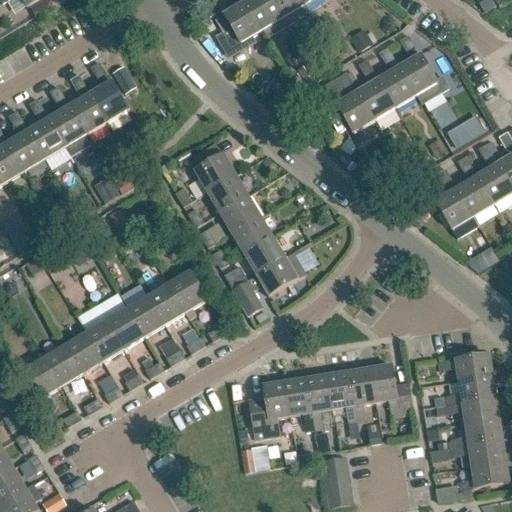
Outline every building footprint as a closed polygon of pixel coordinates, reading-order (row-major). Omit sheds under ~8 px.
[(44,0),(0,0),(0,7),(0,8),(14,0),(19,0),(26,11),(44,0)] [(224,18),(216,23),(227,42),(235,37),(241,46),(262,33),(245,4),(242,0),(230,0),(236,9),(223,17),(224,18)] [(251,0),(245,4),(262,33),(267,42),(287,30),(269,0),(251,0)] [(269,0),(287,30),(308,17),(303,9),(297,0),(269,0)] [(297,0),(303,9),(317,0),(297,0)] [(474,0),(486,17),(498,9),(492,0),(474,0)] [(359,57),(374,48),(365,34),(350,42),(359,57)] [(442,81),(435,84),(419,57),(418,57),(407,38),(399,44),(410,62),(398,69),(398,70),(415,99),(417,98),(422,107),(448,91),(442,81)] [(398,70),(398,69),(387,51),(378,56),(389,74),(377,82),(378,82),(377,82),(394,112),(415,99),(398,70)] [(328,63),(313,71),(319,82),(325,78),(324,77),(333,71),(328,63)] [(374,124),(394,112),(377,82),(378,82),(377,82),(366,63),(358,68),(369,87),(357,94),(357,95),(374,124)] [(107,126),(128,113),(111,83),(110,84),(99,65),(90,70),(102,89),(89,96),(90,97),(107,126)] [(126,98),(138,91),(124,70),(113,77),(126,98)] [(309,88),(299,70),(288,76),(299,94),(309,88)] [(353,137),(374,124),(357,95),(357,94),(346,75),(337,80),(348,99),(335,107),(353,137)] [(86,138),(107,126),(90,97),(89,96),(78,77),(70,82),(81,101),(69,108),(69,109),(86,138)] [(69,109),(69,108),(58,89),(49,95),(60,113),(48,121),(49,122),(48,122),(66,150),(71,159),(92,147),(86,138),(69,109)] [(45,163),(66,150),(48,122),(49,122),(48,121),(37,102),(28,107),(40,126),(28,133),(28,134),(45,163)] [(24,175),(45,163),(28,134),(28,133),(16,114),(8,119),(19,138),(7,145),(8,146),(7,146),(24,175)] [(454,120),(440,128),(453,150),(467,142),(454,120)] [(0,181),(4,187),(24,175),(7,146),(8,146),(7,145),(0,133),(0,181)] [(511,190),(511,143),(507,135),(498,140),(509,158),(497,166),(498,167),(497,167),(511,190)] [(494,208),(511,197),(511,190),(497,167),(498,167),(497,166),(486,147),(478,152),(489,171),(477,178),(477,179),(494,208)] [(193,175),(206,196),(236,178),(223,157),(193,175)] [(473,221),(494,208),(477,179),(477,178),(466,160),(457,165),(468,183),(456,191),(457,192),(456,192),(473,221)] [(447,195),(434,203),(458,243),(479,231),(473,221),(456,192),(457,192),(456,191),(445,172),(437,177),(447,195)] [(248,199),(236,178),(206,196),(218,217),(248,199)] [(123,198),(136,191),(129,180),(117,187),(123,198)] [(79,219),(95,209),(84,190),(68,200),(79,219)] [(183,210),(191,205),(183,191),(175,196),(183,210)] [(230,237),(260,219),(248,199),(218,217),(230,237)] [(50,200),(43,204),(48,213),(55,208),(50,200)] [(418,225),(427,212),(417,205),(408,218),(418,225)] [(195,231),(204,226),(195,212),(187,217),(195,231)] [(242,258),(272,240),(260,219),(230,237),(242,258)] [(44,245),(60,235),(55,226),(39,235),(44,245)] [(207,251),(216,246),(207,232),(199,237),(207,251)] [(86,248),(83,250),(76,237),(62,245),(69,258),(73,255),(79,267),(92,260),(86,248)] [(0,241),(0,266),(1,267),(17,257),(5,239),(0,241)] [(255,278),(285,260),(272,240),(242,258),(255,278)] [(219,272),(228,267),(220,253),(211,258),(219,272)] [(267,300),(297,282),(298,281),(298,282),(305,278),(292,256),(285,260),(255,278),(247,283),(231,293),(247,319),(261,311),(249,292),(259,286),(267,300)] [(28,267),(35,279),(45,273),(39,261),(28,267)] [(231,293),(247,283),(238,269),(223,279),(231,293)] [(189,274),(167,287),(185,317),(190,324),(196,320),(192,313),(207,304),(189,274)] [(185,317),(167,287),(147,299),(165,329),(185,317)] [(165,329),(147,299),(126,312),(144,342),(165,329)] [(144,342),(126,312),(106,324),(124,354),(144,342)] [(124,354),(106,324),(85,337),(103,366),(124,354)] [(212,345),(226,337),(221,328),(207,337),(212,345)] [(103,366),(85,337),(65,349),(82,379),(103,366)] [(191,358),(205,349),(200,341),(186,349),(191,358)] [(164,354),(168,360),(179,354),(175,348),(164,354)] [(82,379),(65,349),(44,361),(62,391),(82,379)] [(171,370),(185,362),(180,353),(179,354),(168,360),(166,362),(171,370)] [(455,372),(457,386),(498,380),(497,371),(491,372),(489,358),(438,366),(440,375),(455,372)] [(62,391),(44,361),(22,374),(40,404),(62,391)] [(150,383),(164,374),(159,366),(145,374),(150,383)] [(376,366),(369,367),(376,407),(389,405),(391,421),(413,418),(408,388),(395,390),(392,370),(377,372),(376,366)] [(376,407),(369,367),(361,368),(362,374),(349,376),(356,427),(364,425),(362,410),(376,407)] [(356,427),(349,376),(348,370),(327,373),(333,414),(345,412),(348,428),(356,427)] [(327,373),(305,377),(314,433),(322,432),(319,416),(333,414),(327,373)] [(314,433),(305,377),(284,380),(290,421),(302,419),(304,435),(314,433)] [(130,395),(144,387),(138,378),(124,386),(130,395)] [(290,421),(284,380),(262,383),(265,402),(253,404),(260,442),(278,439),(276,423),(290,421)] [(500,387),(498,380),(457,386),(459,399),(444,401),(445,410),(496,402),(493,388),(500,387)] [(109,407),(123,399),(118,391),(104,399),(109,407)] [(436,411),(444,410),(443,402),(434,403),(435,411),(436,411)] [(498,414),(496,402),(445,410),(447,418),(462,416),(464,429),(505,423),(503,413),(498,414)] [(88,420),(102,411),(97,403),(83,411),(88,420)] [(447,418),(445,410),(444,410),(436,411),(437,415),(434,415),(435,420),(447,418)] [(68,432),(82,424),(77,415),(63,424),(68,432)] [(11,436),(19,431),(11,417),(2,422),(11,436)] [(451,444),(452,453),(503,445),(500,430),(506,429),(505,423),(464,429),(466,442),(451,444)] [(370,449),(382,447),(379,427),(366,429),(370,449)] [(240,443),(248,442),(247,433),(238,435),(240,443)] [(23,456),(31,451),(23,437),(15,442),(23,456)] [(505,458),(503,445),(452,453),(454,461),(468,458),(471,472),(511,465),(510,457),(505,458)] [(438,455),(451,453),(450,447),(437,448),(438,455)] [(255,476),(271,473),(267,449),(251,452),(251,453),(255,476)] [(0,479),(13,472),(0,451),(0,479)] [(298,468),(309,467),(307,452),(297,454),(298,468)] [(244,478),(255,476),(251,453),(241,455),(244,478)] [(35,477),(44,472),(35,458),(27,463),(35,477)] [(322,465),(324,476),(347,473),(345,461),(322,465)] [(507,473),(511,472),(511,467),(511,465),(471,472),(473,484),(458,487),(459,495),(509,487),(507,473)] [(0,506),(25,492),(13,472),(0,479),(0,506)] [(349,484),(347,473),(324,476),(326,488),(349,484)] [(351,496),(349,484),(326,488),(328,500),(351,496)] [(36,511),(33,506),(41,501),(33,488),(25,492),(0,506),(0,511),(36,511)] [(472,495),(458,497),(458,494),(436,497),(438,507),(473,501),(472,495)] [(330,511),(353,508),(351,496),(328,500),(329,511),(330,511)] [(44,511),(62,511),(67,509),(59,497),(42,507),(44,511)] [(137,511),(133,503),(118,511),(137,511)]
